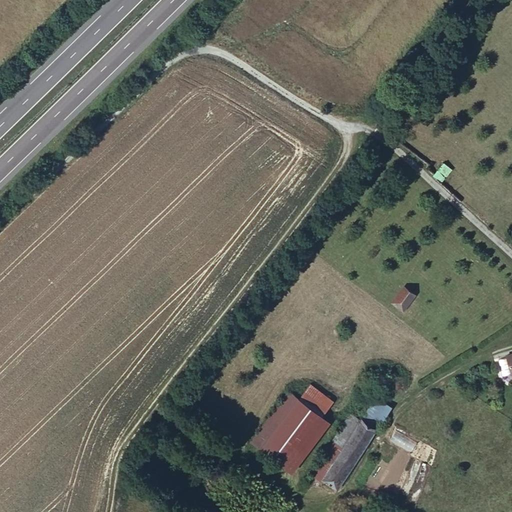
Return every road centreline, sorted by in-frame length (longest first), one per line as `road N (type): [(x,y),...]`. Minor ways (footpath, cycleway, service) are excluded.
road 1 (track): [(106,511),(123,440),(317,191),(340,159),(347,131)]
road 2 (unclassified): [(0,215),(149,75),(193,45),(221,51),(347,131)]
road 3 (motorway): [(0,170),(175,0)]
road 4 (motorway): [(130,0),(0,126)]
road 5 (track): [(151,406),(274,488)]
